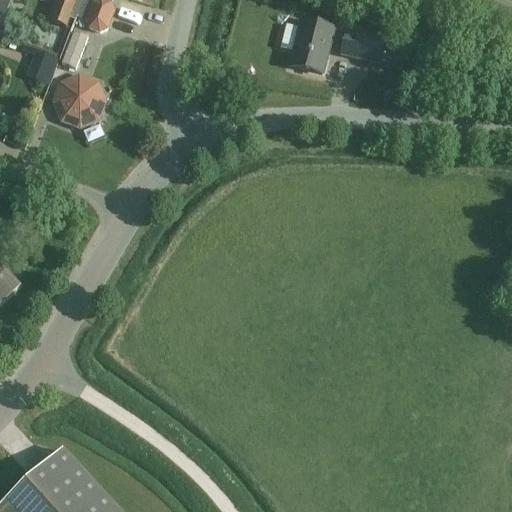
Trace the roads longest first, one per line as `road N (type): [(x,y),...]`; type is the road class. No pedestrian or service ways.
road 1 (unclassified): [(511,128),(282,120),(188,148)]
road 2 (unclassified): [(229,511),(186,464),(43,360)]
road 3 (unclassified): [(129,214),(43,360)]
road 4 (unclassified): [(188,148),(169,91),(185,0)]
